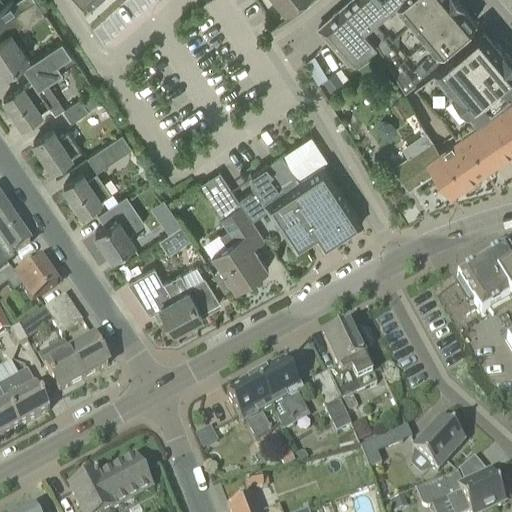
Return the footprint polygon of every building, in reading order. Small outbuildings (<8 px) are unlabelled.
[(0,0),(0,23),(14,14),(32,0),(19,0),(14,3),(12,0),(10,0),(4,4),(0,0)] [(35,0),(32,0),(14,14),(24,29),(45,14),(35,0)] [(95,0),(78,0),(87,8),(95,0)] [(305,0),(271,0),(285,16),(305,0)] [(349,63),(377,44),(365,29),(398,0),(350,0),(319,28),(349,63)] [(398,0),(365,29),(377,44),(378,43),(406,93),(432,71),(444,60),(438,53),(476,21),(475,20),(474,21),(462,7),(464,6),(458,0),(398,0)] [(511,59),(502,48),(502,49),(482,26),(481,27),(482,28),(444,60),(432,71),(478,124),(511,93),(511,59)] [(0,72),(2,75),(28,58),(19,45),(26,40),(18,29),(10,34),(10,33),(0,39),(0,72)] [(55,115),(63,109),(78,98),(74,92),(60,102),(46,82),(61,72),(59,70),(65,66),(60,59),(69,52),(62,40),(45,52),(23,67),(33,82),(24,88),(23,85),(3,99),(22,126),(50,107),(55,115)] [(319,53),(309,58),(316,72),(326,68),(319,53)] [(92,90),(79,98),(78,98),(63,109),(71,122),(100,102),(94,93),(92,90)] [(511,130),(511,102),(500,111),(511,130)] [(408,157),(394,166),(410,188),(435,171),(450,194),(511,151),(511,130),(500,111),(440,152),(426,131),(402,148),(408,157)] [(53,129),(33,142),(52,170),(81,150),(69,132),(59,139),(53,129)] [(88,158),(97,171),(131,148),(122,134),(88,158)] [(254,189),(239,199),(252,219),(269,209),(296,251),(316,238),(323,249),(362,224),(323,165),(300,181),(282,154),(250,175),(251,176),(250,182),(254,189)] [(108,208),(117,202),(98,175),(89,182),(83,173),(63,186),(82,214),(103,200),(108,208)] [(150,184),(137,193),(146,207),(160,198),(150,184)] [(128,234),(143,223),(125,196),(117,202),(108,208),(116,219),(95,233),(113,259),(134,244),(128,234)] [(221,234),(227,244),(211,255),(220,269),(213,274),(224,291),(232,286),(235,291),(268,269),(251,241),(261,234),(252,219),(239,199),(217,213),(228,229),(221,234)] [(0,226),(11,219),(0,202),(0,226)] [(169,234),(181,226),(172,214),(161,222),(169,234)] [(11,219),(0,226),(0,252),(4,250),(11,259),(29,246),(11,219)] [(182,225),(159,241),(169,254),(191,239),(182,225)] [(511,259),(504,248),(477,265),(472,263),(458,272),(457,277),(457,278),(457,279),(456,284),(470,307),(475,304),(483,318),(489,314),(511,351),(511,259)] [(57,287),(40,262),(16,278),(16,279),(2,288),(0,285),(0,303),(23,289),(32,303),(57,287)] [(201,314),(220,304),(204,279),(187,288),(180,276),(163,285),(154,269),(129,282),(150,313),(161,307),(174,331),(202,316),(201,314)] [(52,325),(73,310),(64,297),(43,312),(52,325)] [(52,325),(52,326),(61,338),(82,323),(73,310),(52,325)] [(0,335),(10,330),(0,312),(0,335)] [(29,321),(39,335),(52,326),(52,325),(43,312),(29,321)] [(27,343),(19,328),(9,333),(18,348),(27,343)] [(349,328),(324,340),(337,370),(326,375),(339,404),(377,386),(349,328)] [(108,367),(93,340),(68,354),(83,381),(108,367)] [(58,394),(83,381),(68,354),(64,346),(39,359),(58,394)] [(267,370),(253,378),(271,412),(283,433),(294,427),(291,422),(305,414),(296,398),(301,396),(285,366),(269,374),(267,370)] [(326,375),(312,382),(336,435),(350,428),(339,404),(326,375)] [(271,412),(253,378),(239,385),(241,389),(226,398),(243,428),(246,426),(255,443),(271,434),(262,417),(271,412)] [(20,429),(49,413),(36,389),(6,405),(20,429)] [(0,439),(20,429),(6,405),(0,408),(0,439)] [(412,451),(437,474),(465,444),(439,421),(412,451)] [(379,450),(400,444),(398,436),(376,442),(379,450)] [(369,471),(380,465),(370,445),(360,449),(369,471)] [(111,511),(151,491),(135,461),(97,481),(95,477),(69,491),(80,511),(111,511)] [(491,473),(462,486),(457,473),(452,477),(415,491),(422,508),(427,510),(447,501),(452,511),(489,511),(505,505),(503,499),(505,498),(499,486),(497,487),(491,473)] [(261,478),(262,478),(246,481),(248,492),(269,488),(267,477),(261,478)] [(228,508),(229,511),(280,511),(279,508),(268,511),(256,511),(252,499),(228,508)]
